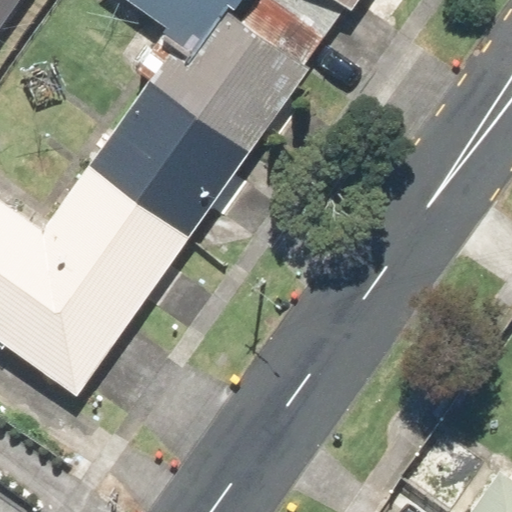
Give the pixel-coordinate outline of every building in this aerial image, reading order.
[(0,0),(0,30),(20,0),(0,0)] [(223,0),(129,0),(190,45),(223,0)] [(344,0),(358,10),(365,0),(344,0)] [(0,339),(85,397),(313,62),(231,6),(184,75),(160,59),(47,224),(0,192),(0,339)] [(511,511),(511,470),(506,465),(471,511),(511,511)]
